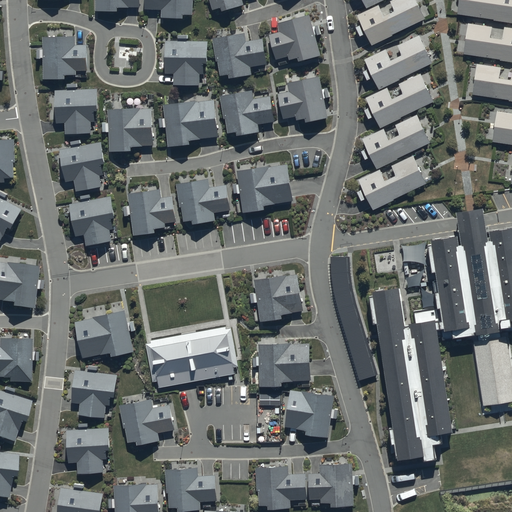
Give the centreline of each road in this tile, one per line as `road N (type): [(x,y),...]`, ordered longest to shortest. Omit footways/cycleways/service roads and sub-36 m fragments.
road 1 (residential): [(321,244),(61,284)]
road 2 (residential): [(344,146),(302,141),(185,166),(122,170)]
road 3 (residential): [(365,442),(154,453)]
road 4 (residential): [(365,442),(322,301),(321,244)]
road 5 (residential): [(511,215),(321,244)]
road 6 (residential): [(60,324),(36,511)]
road 7 (residential): [(28,116),(61,284)]
road 8 (residential): [(344,146),(349,95),(335,0)]
road 9 (residential): [(111,29),(102,37),(100,66),(113,78),(134,79),(149,67),(150,45),(134,30)]
